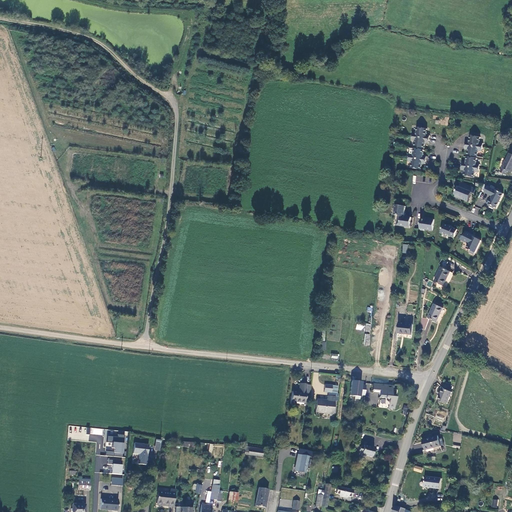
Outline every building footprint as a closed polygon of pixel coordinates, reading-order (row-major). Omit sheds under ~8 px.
[(429,130),(419,129),(418,134),(414,133),(413,142),(416,143),(415,149),(426,151),(427,144),(430,144),(431,137),(428,136),(429,130)] [(481,139),(471,138),(471,143),(467,143),(466,151),(469,151),(468,158),(478,160),(479,153),(483,154),(484,145),(480,145),(481,139)] [(426,151),(415,149),(415,154),(411,154),(410,163),(413,164),(412,169),(422,170),(424,165),(427,166),(428,158),(424,157),(426,151)] [(511,155),(503,170),(511,174),(511,155)] [(478,160),(468,158),(467,164),(464,164),(463,171),(465,172),(465,178),(474,179),(475,174),(479,174),(480,166),(477,166),(478,160)] [(459,188),(456,196),(457,196),(457,198),(469,203),(473,194),(475,195),(477,190),(462,185),(460,189),(459,188)] [(491,189),(488,188),(485,194),(493,198),(489,205),(490,206),(490,208),(494,210),(496,209),(497,209),(504,195),(499,193),(500,191),(492,187),(491,189)] [(406,206),(395,204),(394,215),(401,216),(405,216),(406,206)] [(411,228),(412,217),(401,216),(400,227),(411,228)] [(429,221),(422,219),(420,229),(421,230),(424,231),(426,230),(433,231),(435,221),(429,220),(429,221)] [(446,224),(442,234),(455,239),(459,229),(446,224)] [(473,236),(467,232),(462,241),(469,244),(467,249),(471,251),(470,254),(474,255),(481,241),(472,237),(473,236)] [(442,267),(435,281),(444,286),(447,280),(450,281),(454,273),(442,267)] [(436,306),(430,319),(440,323),(446,310),(436,306)] [(414,327),(401,325),(400,335),(413,337),(414,327)] [(316,349),(325,351),(327,339),(317,338),(316,349)] [(366,389),(363,389),(364,381),(352,379),(350,395),(355,396),(355,398),(360,399),(361,395),(365,395),(366,389)] [(391,385),(372,384),(371,390),(378,390),(378,397),(384,398),(384,397),(388,398),(387,407),(393,408),(395,393),(391,393),(391,385)] [(289,404),(302,406),(305,392),(305,387),(306,387),(298,386),(297,395),(291,394),(289,404)] [(335,389),(322,387),(321,395),(334,396),(335,389)] [(454,394),(445,389),(439,400),(448,405),(454,394)] [(318,416),(319,413),(331,415),(333,400),(328,399),(328,404),(316,402),(314,416),(318,416)] [(105,430),(105,456),(125,456),(126,434),(114,434),(114,430),(105,430)] [(422,440),(425,451),(440,447),(437,437),(422,440)] [(360,448),(362,446),(356,444),(353,455),(357,456),(359,451),(360,448)] [(134,445),(133,455),(140,456),(139,465),(146,466),(149,446),(134,445)] [(372,458),(375,447),(371,446),(370,447),(364,445),(364,446),(362,446),(360,448),(359,451),(360,453),(362,454),(361,456),(365,457),(367,456),(372,458)] [(305,474),(308,456),(297,454),(294,472),(305,474)] [(123,474),(123,464),(112,463),(113,460),(108,459),(108,464),(112,464),(112,467),(104,467),(103,473),(123,474)] [(441,489),(443,478),(426,475),(424,487),(441,489)] [(112,477),(111,485),(123,486),(123,478),(112,477)] [(89,480),(77,479),(76,490),(88,491),(89,480)] [(201,494),(202,485),(194,484),(193,493),(201,494)] [(257,484),(254,503),(264,504),(266,486),(257,484)] [(169,489),(157,488),(155,500),(164,501),(163,503),(173,504),(174,494),(175,486),(170,485),(169,489)] [(217,491),(218,491),(218,485),(211,485),(209,498),(216,499),(217,491)] [(318,496),(316,507),(327,508),(330,485),(326,485),(324,496),(318,496)] [(352,490),(336,486),(335,493),(339,494),(345,496),(350,497),(352,490)] [(239,503),(240,492),(232,491),(231,502),(239,503)] [(300,495),(294,494),(292,507),(298,508),(300,495)] [(99,509),(116,510),(117,499),(100,499),(99,509)] [(185,505),(185,500),(176,499),(175,511),(177,511),(178,504),(185,505)] [(210,511),(211,505),(212,502),(201,500),(199,511),(210,511)]
